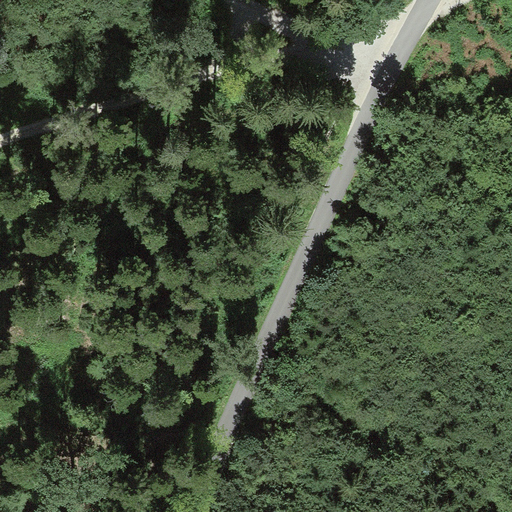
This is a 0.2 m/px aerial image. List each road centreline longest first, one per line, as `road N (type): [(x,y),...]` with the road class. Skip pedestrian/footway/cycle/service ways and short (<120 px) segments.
road 1 (unclassified): [(194,511),(421,0)]
road 2 (track): [(0,141),(269,51),(394,47)]
